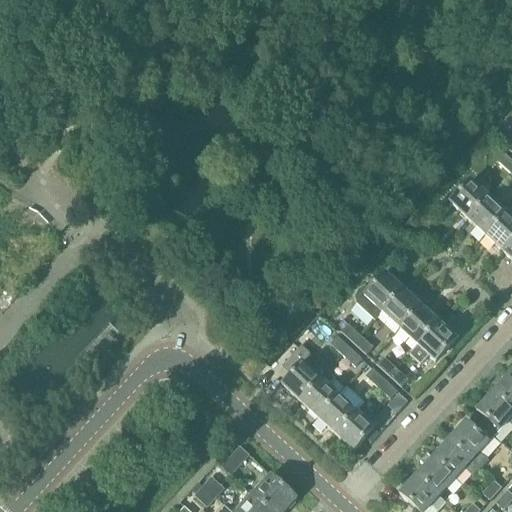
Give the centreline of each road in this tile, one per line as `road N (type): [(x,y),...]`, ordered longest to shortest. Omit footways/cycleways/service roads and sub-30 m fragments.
road 1 (residential): [(175,357),(178,312),(115,253),(74,261),(0,345)]
road 2 (residential): [(349,511),(511,334)]
road 3 (tertiary): [(349,511),(175,357)]
road 4 (tertiary): [(175,357),(144,369),(14,511)]
